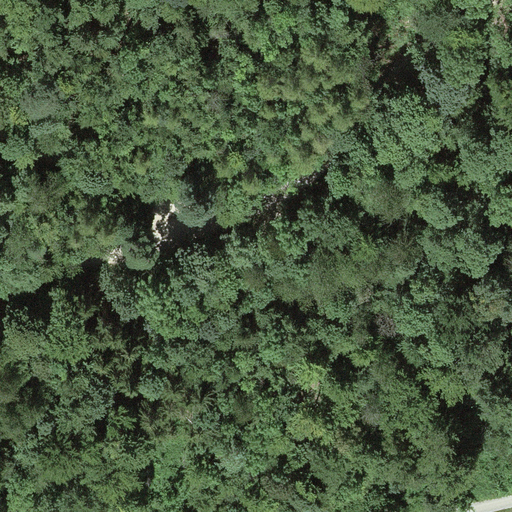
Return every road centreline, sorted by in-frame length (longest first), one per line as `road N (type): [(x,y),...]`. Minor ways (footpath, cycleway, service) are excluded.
road 1 (track): [(0,273),(219,218),(282,192),(329,157),(394,76)]
road 2 (track): [(0,130),(155,191),(171,231)]
